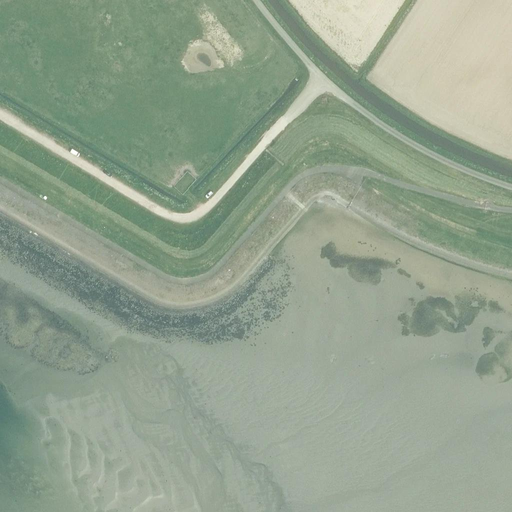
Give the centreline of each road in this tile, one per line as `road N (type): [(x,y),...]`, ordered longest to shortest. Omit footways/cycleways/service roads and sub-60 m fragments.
road 1 (unclassified): [(0,121),(161,216),(183,218),(218,193),(320,79)]
road 2 (unclassified): [(511,187),(372,119),(320,79)]
